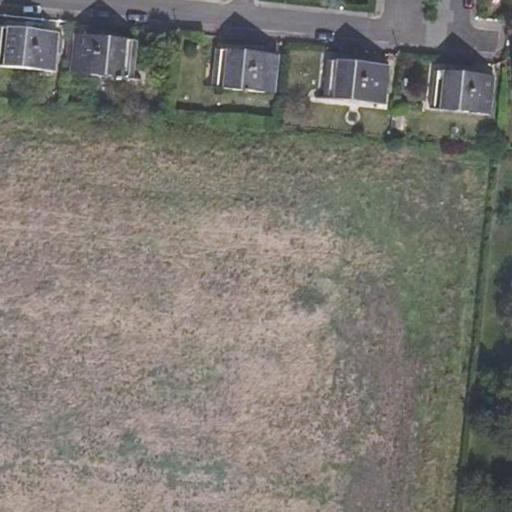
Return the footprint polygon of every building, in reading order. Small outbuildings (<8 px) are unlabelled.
[(57,40),(9,35),(3,72),(54,78),(57,40)] [(165,50),(111,44),(107,82),(162,88),(165,50)] [(278,61),(219,55),(216,94),(275,99),(278,61)] [(388,72),(330,65),(326,104),(384,110),(388,72)] [(492,82),(435,75),(431,114),(488,121),(492,82)]
